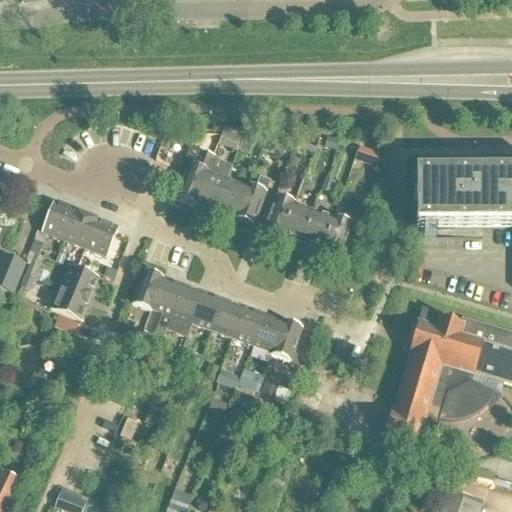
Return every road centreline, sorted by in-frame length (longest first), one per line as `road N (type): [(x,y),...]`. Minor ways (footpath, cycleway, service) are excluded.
road 1 (secondary): [(0,89),(440,83)]
road 2 (residential): [(386,0),(352,11),(76,14)]
road 3 (residential): [(142,229),(57,470)]
road 4 (residential): [(335,311),(303,301),(291,309),(228,285),(215,258),(142,229)]
road 5 (residential): [(0,159),(99,193),(133,191),(149,212),(142,229)]
